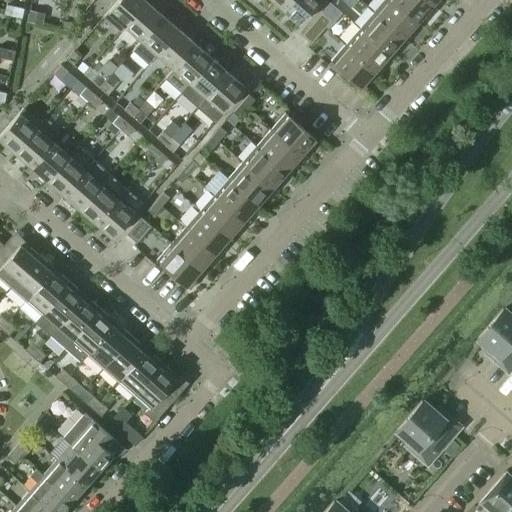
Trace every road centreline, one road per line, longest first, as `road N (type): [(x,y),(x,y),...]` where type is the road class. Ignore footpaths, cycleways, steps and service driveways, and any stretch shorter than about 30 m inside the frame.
road 1 (tertiary): [(511,102),(423,223),(327,380)]
road 2 (residential): [(182,347),(367,137)]
road 3 (tertiary): [(327,380),(374,339),(511,183)]
road 4 (residential): [(0,184),(182,347)]
road 5 (residential): [(182,347),(214,381),(102,511)]
road 6 (residential): [(367,137),(207,0)]
road 7 (residential): [(367,137),(483,0)]
road 8 (tertiary): [(214,511),(327,380)]
road 9 (residential): [(422,511),(511,406)]
